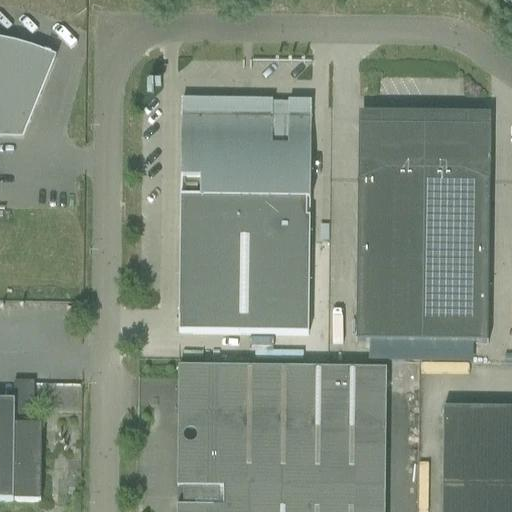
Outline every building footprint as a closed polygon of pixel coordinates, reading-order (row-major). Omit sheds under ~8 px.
[(0,136),(20,136),(51,63),(38,58),(32,56),(20,52),(7,49),(1,48),(0,47),(0,136)] [(180,223),(309,225),(310,221),(307,221),(307,203),(310,203),(311,110),(308,110),(308,112),(251,111),(251,109),(241,108),(241,111),(181,110),(180,223)] [(470,354),(479,354),(479,346),(487,346),(489,185),(470,178),(489,131),(359,130),(376,177),(357,183),(355,344),(470,346),(470,354)] [(178,336),(308,338),(309,225),(180,223),(178,336)] [(192,461),(385,464),(386,373),(178,371),(177,432),(204,432),(203,437),(203,441),(201,446),(199,452),(196,456),(192,461)] [(0,503),(40,504),(41,429),(33,429),(34,384),(13,384),(13,404),(0,404),(0,503)] [(442,491),(511,491),(511,412),(443,411),(442,491)] [(176,511),(384,511),(385,464),(192,461),(188,466),(186,471),(184,476),(183,483),(183,503),(177,503),(176,511)] [(441,511),(511,511),(511,491),(442,491),(441,511)]
